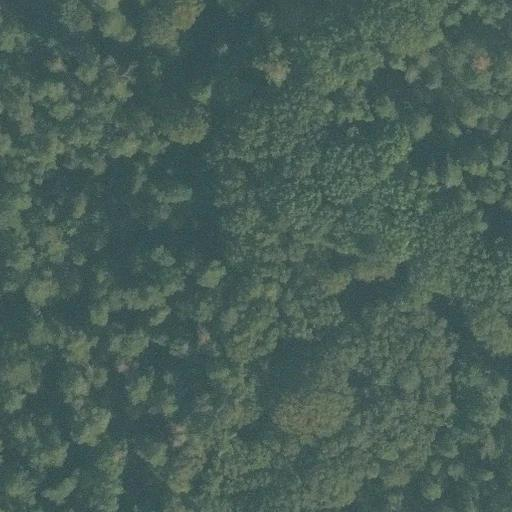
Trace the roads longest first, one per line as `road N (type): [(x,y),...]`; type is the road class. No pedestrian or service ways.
road 1 (track): [(511,291),(462,285),(362,239),(304,183)]
road 2 (track): [(272,153),(159,0)]
